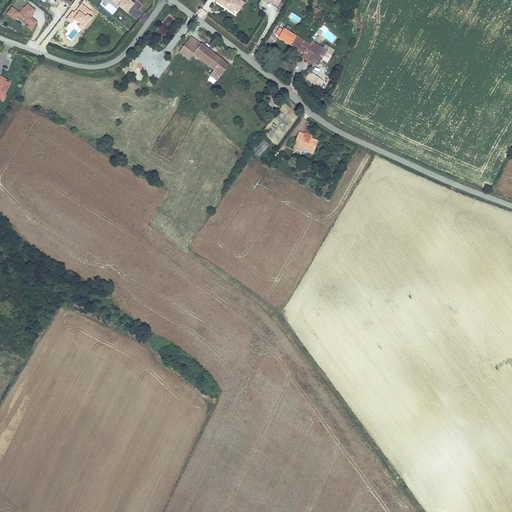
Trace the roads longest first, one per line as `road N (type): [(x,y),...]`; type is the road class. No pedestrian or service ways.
road 1 (tertiary): [(172,0),(338,132),(511,204)]
road 2 (unclassified): [(164,0),(127,50),(102,66),(0,37)]
